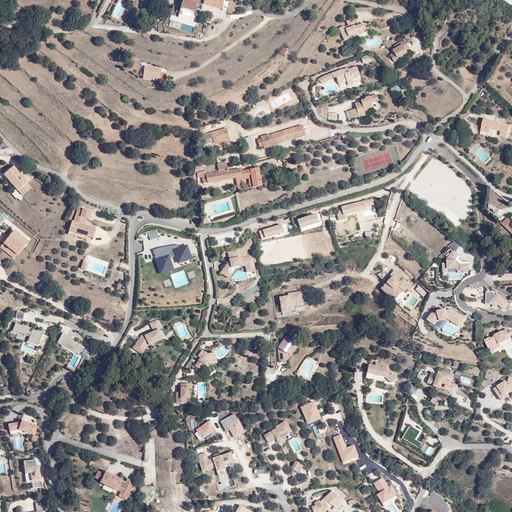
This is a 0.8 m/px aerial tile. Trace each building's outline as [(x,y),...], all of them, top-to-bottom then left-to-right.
[(118,19),(125,3),(118,0),(111,16),(118,19)] [(198,0),(182,0),(180,8),(187,10),(186,16),(187,16),(187,17),(199,21),(200,15),(195,13),(198,0)] [(223,0),(204,0),(203,4),(221,9),(223,0)] [(358,25),(355,18),(346,21),(348,26),(349,28),(345,29),(344,27),(344,26),(339,28),(344,41),(349,39),(348,37),(352,36),(353,38),(362,34),(362,31),(366,30),(363,23),(358,25)] [(405,51),(409,49),(404,40),(400,42),(402,45),(392,50),(394,53),(390,55),(394,62),(398,60),(397,58),(407,53),(405,51)] [(392,50),(402,45),(400,42),(391,47),(392,50)] [(279,52),(282,55),(287,51),(283,47),(279,52)] [(361,58),(363,63),(371,60),(369,55),(361,58)] [(356,67),(348,70),(349,72),(344,74),(342,70),(324,76),(318,79),(321,84),(326,81),(336,78),(339,85),(343,83),(342,81),(346,80),(346,82),(347,84),(353,82),(352,79),(360,77),(356,67)] [(143,78),(151,79),(160,80),(159,83),(166,84),(167,75),(161,74),(161,71),(145,68),(143,78)] [(397,93),(400,88),(394,84),(391,89),(397,93)] [(371,103),(378,101),(377,95),(365,98),(365,100),(361,101),(361,102),(355,104),(356,109),(349,111),(351,121),(359,119),(359,117),(365,115),(364,112),(369,111),(368,109),(372,108),(371,103)] [(263,100),(252,105),(254,109),(265,104),(263,100)] [(328,105),(317,109),(318,112),(319,113),(320,115),(321,116),(322,117),(324,119),(326,120),(328,120),(328,115),(328,105)] [(496,121),(504,123),(505,116),(498,114),(496,121)] [(337,123),(337,115),(328,115),(328,120),(328,121),(330,122),(337,123)] [(482,118),(479,130),(487,131),(488,128),(499,130),(498,134),(505,136),(508,124),(504,123),(496,121),(482,118)] [(201,133),(227,125),(225,120),(199,127),(201,133)] [(306,136),(302,125),(269,135),(269,134),(260,137),(261,139),(257,140),(259,148),(263,147),(264,149),(272,146),(306,136)] [(229,138),(227,130),(211,135),(211,133),(204,135),(206,144),(214,142),(214,143),(229,138)] [(250,136),(243,139),(247,148),(253,145),(250,136)] [(288,151),(281,153),(281,154),(283,162),(290,160),(288,151)] [(217,164),(218,171),(225,170),(224,169),(224,168),(227,168),(226,162),(217,164)] [(15,166),(4,175),(21,197),(32,188),(15,166)] [(250,188),(262,186),(259,168),(250,169),(242,171),(240,171),(240,169),(225,171),(224,171),(224,170),(210,173),(207,174),(206,171),(197,173),(197,178),(202,177),(203,184),(207,183),(235,178),(237,190),(241,189),(240,180),(248,179),(250,188)] [(33,178),(29,173),(25,176),(21,170),(20,171),(27,182),(33,178)] [(373,199),(364,201),(365,207),(375,205),(373,199)] [(364,201),(359,203),(341,207),(343,215),(366,210),(365,207),(364,201)] [(82,211),(81,217),(86,218),(89,219),(91,212),(83,209),(82,211)] [(296,220),(299,229),(318,223),(315,214),(296,220)] [(501,223),(511,232),(511,226),(509,224),(511,221),(507,217),(501,223)] [(95,229),(79,224),(73,223),(72,225),(71,225),(68,234),(75,236),(76,233),(87,237),(88,235),(93,236),(95,229)] [(281,225),(258,230),(261,240),(283,234),(281,225)] [(318,232),(259,244),(264,268),(337,253),(332,228),(318,232)] [(0,248),(15,260),(29,242),(12,229),(0,243),(0,248)] [(148,232),(151,239),(158,237),(156,230),(148,232)] [(456,251),(459,245),(454,242),(450,247),(456,251)] [(178,246),(153,250),(152,250),(151,251),(151,253),(151,254),(154,253),(160,272),(171,268),(168,260),(171,259),(176,257),(177,259),(179,258),(181,263),(190,260),(189,255),(191,254),(188,246),(181,249),(180,247),(179,247),(178,246)] [(228,252),(230,260),(221,273),(229,279),(231,275),(231,274),(227,272),(229,268),(240,266),(241,266),(245,267),(248,278),(255,277),(254,272),(255,272),(252,259),(240,257),(238,250),(228,252)] [(469,268),(469,263),(461,264),(456,264),(456,260),(454,260),(458,255),(453,251),(447,258),(448,263),(443,263),(444,275),(450,274),(450,273),(457,273),(456,269),(469,268)] [(227,272),(231,274),(235,269),(240,268),(240,266),(229,268),(227,272)] [(409,291),(412,287),(403,278),(394,270),(390,275),(386,272),(380,272),(376,275),(384,282),(386,283),(381,289),(393,300),(402,291),(404,292),(407,289),(409,291)] [(170,274),(174,288),(187,285),(184,271),(170,274)] [(472,292),(476,288),(472,284),(470,284),(467,286),(467,288),(472,292)] [(293,305),(303,304),(301,291),(288,294),(288,296),(279,298),(282,313),(294,311),(293,305)] [(486,292),(486,306),(500,306),(500,311),(509,311),(509,298),(494,298),(494,292),(486,292)] [(436,313),(430,314),(426,320),(433,325),(437,328),(438,327),(443,330),(443,325),(444,320),(447,319),(459,327),(465,318),(451,309),(445,311),(445,309),(435,312),(436,313)] [(141,335),(136,342),(147,346),(148,344),(162,339),(159,330),(162,328),(158,320),(150,323),(154,332),(150,333),(142,336),(141,335)] [(39,345),(43,331),(15,323),(12,332),(17,333),(15,339),(39,345)] [(502,331),(494,335),(485,340),(491,352),(501,347),(500,344),(511,338),(506,329),(502,331)] [(84,347),(73,342),(75,338),(62,333),(56,345),(80,355),(84,347)] [(297,350),(284,340),(276,351),(277,365),(287,365),(287,364),(297,350)] [(147,346),(136,342),(132,348),(138,353),(141,349),(144,351),(147,346)] [(204,353),(197,348),(191,356),(195,359),(196,357),(199,358),(194,365),(199,368),(202,363),(208,366),(210,363),(218,363),(218,358),(214,358),(214,353),(204,353)] [(75,369),(82,358),(75,353),(68,364),(75,369)] [(396,378),(387,369),(368,365),(367,373),(385,377),(391,383),(396,378)] [(440,389),(449,393),(451,387),(450,386),(451,381),(447,380),(449,376),(438,372),(435,380),(429,378),(427,383),(433,386),(433,387),(440,389)] [(511,378),(509,378),(508,384),(506,381),(494,389),(503,401),(506,399),(507,400),(511,400),(511,378)] [(190,389),(191,384),(181,384),(180,393),(176,393),(176,404),(188,403),(188,389),(190,389)] [(440,398),(433,395),(430,402),(437,405),(440,398)] [(308,424),(320,419),(314,402),(301,407),(308,424)] [(219,421),(225,432),(228,431),(232,439),(244,434),(235,414),(219,421)] [(292,432),(285,420),(275,425),(276,427),(263,434),(268,443),(275,439),(278,444),(285,441),(282,437),(292,432)] [(12,424),(14,431),(19,430),(34,435),(37,427),(22,421),(22,423),(12,424)] [(213,434),(212,434),(215,432),(208,421),(195,429),(198,434),(196,436),(200,442),(213,434)] [(407,429),(401,439),(417,448),(425,435),(404,422),(402,425),(407,429)] [(332,439),(342,464),(349,461),(348,456),(355,453),(352,447),(345,450),(339,436),(332,439)] [(286,445),(281,448),(285,454),(289,451),(286,445)] [(206,452),(197,455),(203,472),(215,468),(218,477),(227,474),(224,465),(233,461),(231,452),(208,459),(206,452)] [(27,481),(32,481),(33,488),(42,487),(40,466),(37,467),(36,460),(24,461),(27,481)] [(303,465),(295,460),(291,467),(298,472),(303,465)] [(135,481),(127,478),(126,481),(123,480),(123,479),(106,471),(104,474),(98,471),(94,478),(101,481),(100,483),(117,491),(118,490),(120,492),(118,496),(126,500),(135,481)] [(377,495),(383,504),(396,494),(391,486),(388,488),(382,478),(374,484),(380,494),(377,495)] [(330,491),(321,500),(323,502),(321,504),(320,501),(318,502),(317,500),(314,502),(315,504),(312,505),(314,511),(325,511),(326,511),(326,510),(328,509),(330,511),(331,511),(341,502),(330,491)] [(46,511),(45,501),(35,503),(36,511),(46,511)]
